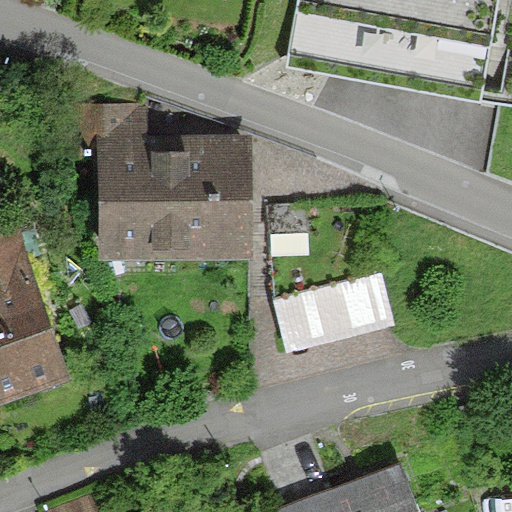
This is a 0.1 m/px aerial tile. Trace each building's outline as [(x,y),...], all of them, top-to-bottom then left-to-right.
[(511,0),(296,0),(283,65),(511,103),(511,0)] [(90,156),(91,253),(245,251),(244,136),(138,137),(138,111),(71,111),(71,156),(90,156)] [(0,376),(56,357),(12,232),(0,236),(0,376)] [(396,276),(287,289),(293,342),(402,329),(396,276)] [(402,511),(388,472),(278,511),(402,511)]
